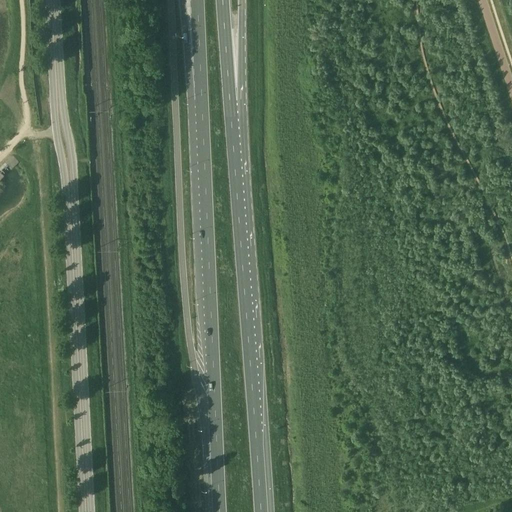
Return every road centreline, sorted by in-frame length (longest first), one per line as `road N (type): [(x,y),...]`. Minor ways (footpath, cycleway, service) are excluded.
road 1 (secondary): [(90,511),(56,0)]
road 2 (secondary): [(47,0),(81,511)]
road 3 (primary): [(201,98),(217,511)]
road 4 (primary): [(260,511),(229,100)]
